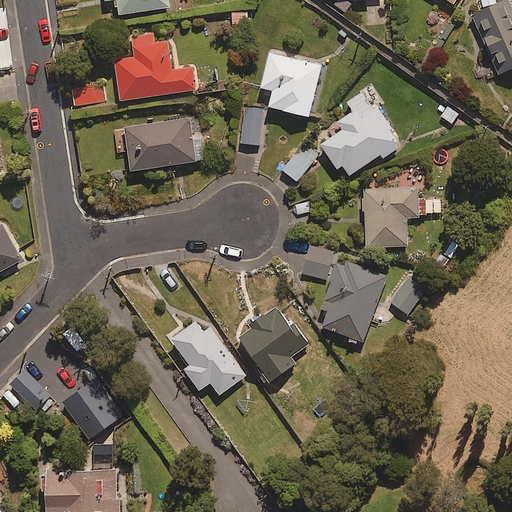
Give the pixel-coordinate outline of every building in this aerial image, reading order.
[(106,0),(107,5),(117,4),(120,20),(171,12),(168,0),(106,0)] [(460,0),(440,0),(455,9),(460,0)] [(485,0),(479,3),(485,14),(475,18),(503,80),(511,75),(511,1),(499,8),(496,0),(485,0)] [(278,18),(266,14),(259,35),(270,39),(278,18)] [(11,34),(0,34),(0,47),(12,47),(11,34)] [(154,48),(152,38),(132,41),(136,64),(116,67),(122,106),(196,95),(193,72),(173,75),(168,46),(154,48)] [(323,69),(271,56),(262,94),(275,97),(271,114),(309,123),(323,69)] [(400,147),(365,94),(347,105),(354,115),(336,126),(342,135),(321,149),(338,174),(343,170),(350,180),(400,147)] [(264,111),(245,109),(241,147),(260,149),(264,111)] [(194,143),(191,123),(126,133),(133,176),(204,165),(201,142),(194,143)] [(321,156),(304,144),(282,175),(299,187),(321,156)] [(442,193),(417,194),(416,182),(362,185),(365,243),(407,241),(406,213),(443,212),(442,193)] [(0,277),(24,263),(4,228),(0,229),(0,277)] [(300,269),(327,279),(322,292),(330,295),(320,321),(362,337),(387,271),(310,243),(300,269)] [(427,286),(409,272),(389,298),(406,312),(427,286)] [(305,343),(276,302),(236,330),(272,380),(296,363),(290,354),(305,343)] [(210,324),(191,320),(170,335),(189,360),(184,364),(199,385),(209,378),(219,391),(245,372),(210,324)] [(44,386),(25,369),(11,383),(30,401),(44,386)] [(122,419),(97,381),(64,403),(89,441),(122,419)] [(116,465),(111,465),(111,460),(43,462),(44,511),(112,511),(113,510),(118,510),(116,465)]
